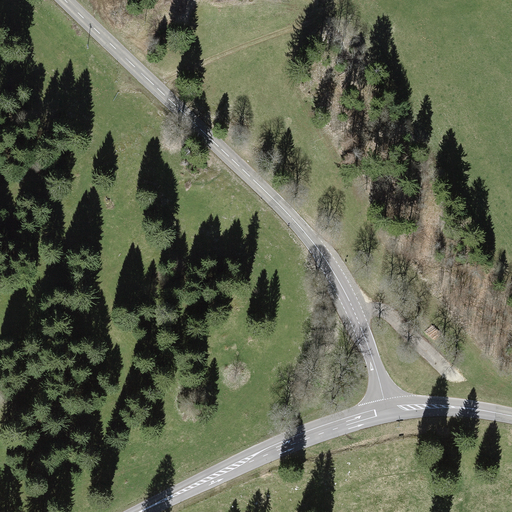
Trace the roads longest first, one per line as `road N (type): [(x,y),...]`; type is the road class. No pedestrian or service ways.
road 1 (tertiary): [(65,0),(328,262),(360,327),(386,411)]
road 2 (tertiary): [(386,411),(328,426),(143,511)]
road 3 (track): [(155,86),(312,24),(341,0)]
road 4 (tertiary): [(386,411),(442,406),(511,416)]
